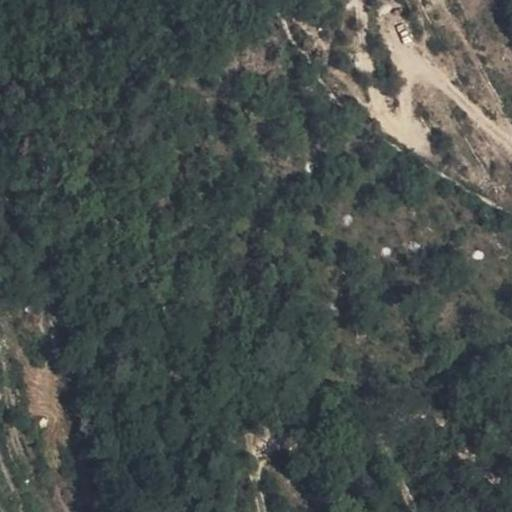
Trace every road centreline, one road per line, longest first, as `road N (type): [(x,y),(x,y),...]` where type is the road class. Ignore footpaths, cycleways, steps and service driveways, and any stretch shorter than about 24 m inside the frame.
road 1 (track): [(359,511),(285,420),(302,511)]
road 2 (track): [(511,485),(438,433),(435,511)]
